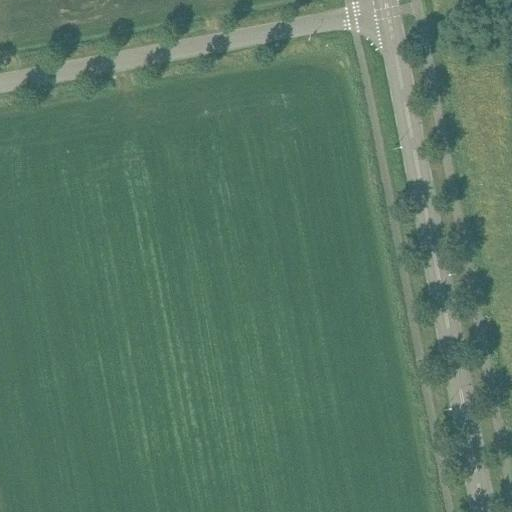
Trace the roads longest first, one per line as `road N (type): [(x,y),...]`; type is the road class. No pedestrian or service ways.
road 1 (tertiary): [(482,511),(387,14)]
road 2 (unclassified): [(0,84),(387,14)]
